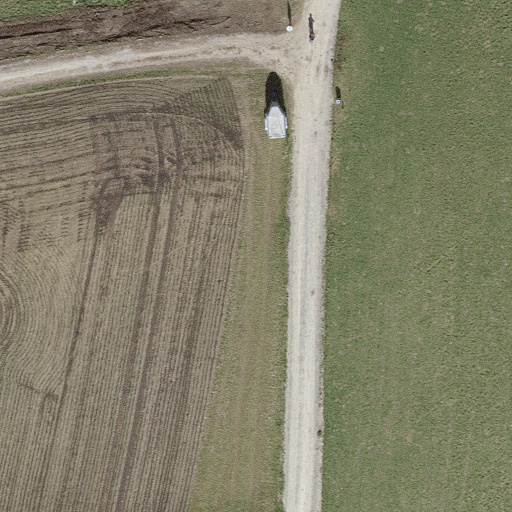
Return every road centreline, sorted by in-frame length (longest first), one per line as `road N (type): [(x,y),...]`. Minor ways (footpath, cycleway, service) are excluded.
road 1 (track): [(302,511),(336,0)]
road 2 (track): [(327,64),(194,53),(0,83)]
